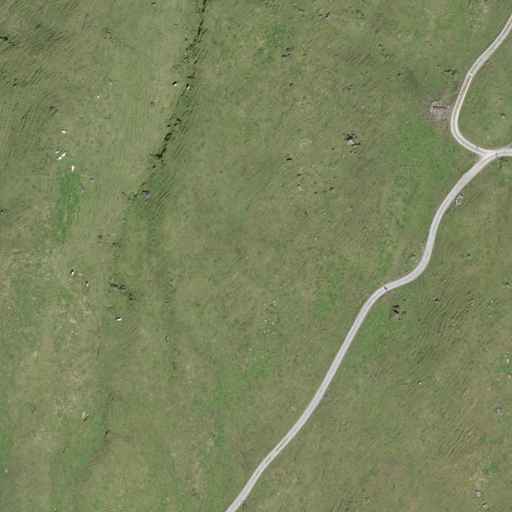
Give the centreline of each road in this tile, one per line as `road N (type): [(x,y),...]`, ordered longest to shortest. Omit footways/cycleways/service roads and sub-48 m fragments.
road 1 (track): [(228,511),(315,400),(370,303),(418,273),(447,200),(489,156)]
road 2 (track): [(489,156),(456,133),(456,107),(511,21)]
